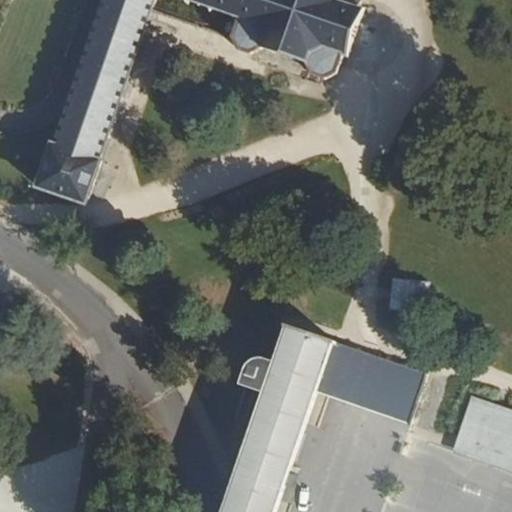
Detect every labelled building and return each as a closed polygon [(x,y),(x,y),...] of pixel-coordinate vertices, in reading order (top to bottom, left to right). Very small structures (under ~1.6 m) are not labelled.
[(102,0),(60,112),(58,117),(32,187),(71,203),(85,209),(154,18),(155,15),(160,0),(164,0),(234,28),(227,45),(231,61),(254,70),(257,58),(300,74),(307,85),(324,92),(336,89),(343,71),(351,73),(368,24),(363,19),(368,6),(365,0),(102,0)] [(392,282),(391,312),(427,314),(428,283),(392,282)] [(324,376),(334,353),(285,333),(269,374),(263,389),(261,395),(216,511),(271,511),(314,399),(324,376)] [(371,366),(334,353),(324,376),(314,399),(352,414),(404,434),(424,385),(371,366)] [(263,389),(269,374),(263,371),(258,370),(259,366),(257,365),(254,365),(251,366),(248,367),(246,368),(244,370),(242,372),(241,375),(239,380),(244,382),(249,384),(257,387),(263,389)] [(511,429),(466,412),(449,451),(511,475),(511,429)]
